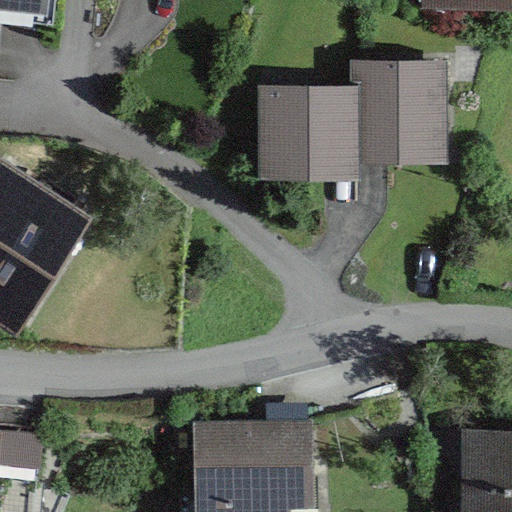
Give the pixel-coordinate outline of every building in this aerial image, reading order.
[(358,75),(359,153),(448,151),(446,51),(349,53),(349,75),(358,75)] [(359,153),(358,75),(349,75),(257,77),(258,173),(360,171),(359,153)] [(92,205),(0,146),(0,317),(14,327),(92,205)] [(316,511),(313,413),(192,417),(195,490),(179,490),(179,511),(316,511)] [(38,511),(46,425),(0,421),(0,511),(38,511)] [(511,511),(511,422),(461,422),(460,511),(511,511)]
